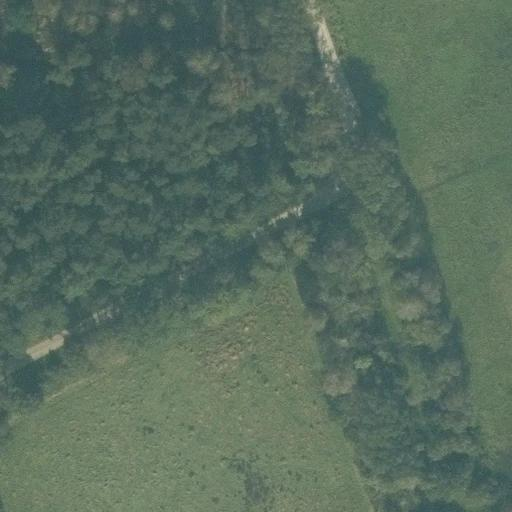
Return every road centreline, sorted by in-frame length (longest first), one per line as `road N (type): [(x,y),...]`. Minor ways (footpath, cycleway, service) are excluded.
road 1 (unclassified): [(0,376),(320,200),(340,180)]
road 2 (track): [(454,511),(340,180)]
road 3 (track): [(309,0),(353,139),(351,170),(340,180)]
